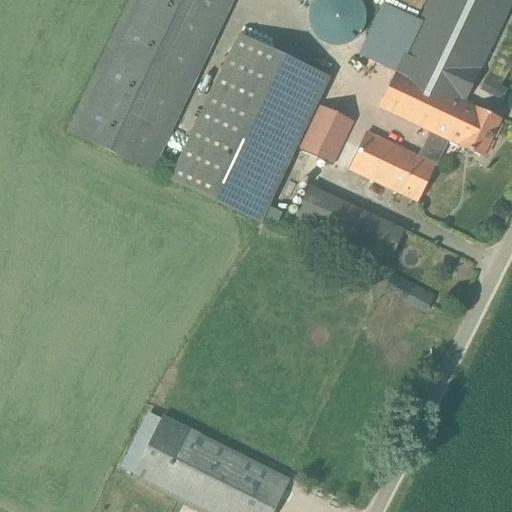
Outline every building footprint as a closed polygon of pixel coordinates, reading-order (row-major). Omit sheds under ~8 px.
[(151,173),(233,0),(130,0),(67,133),(151,173)] [(511,0),(374,0),(425,25),(415,43),(383,109),(447,140),(483,158),(502,120),(465,102),(488,57),(511,68),(511,0)] [(331,163),(352,122),(317,105),(330,79),(240,36),(170,182),(260,225),(298,146),(331,163)] [(385,70),(394,49),(379,43),(370,64),(385,70)] [(417,203),(434,164),(366,132),(348,170),(417,203)] [(390,261),(404,231),(311,188),(297,218),(390,261)] [(392,273),(383,291),(425,314),(435,296),(392,273)] [(147,416),(120,469),(133,476),(203,511),(262,511),(277,482),(160,422),(147,416)]
